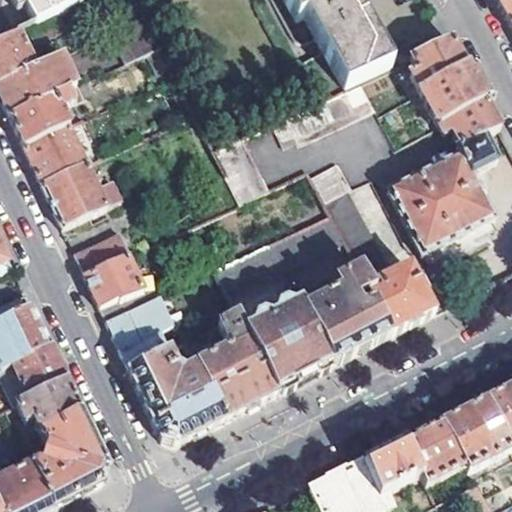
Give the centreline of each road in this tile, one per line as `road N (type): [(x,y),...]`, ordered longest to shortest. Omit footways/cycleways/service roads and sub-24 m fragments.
road 1 (secondary): [(511,333),(163,511)]
road 2 (residential): [(0,170),(158,511)]
